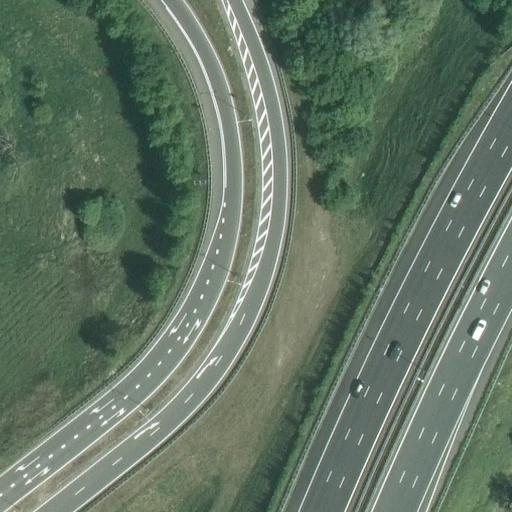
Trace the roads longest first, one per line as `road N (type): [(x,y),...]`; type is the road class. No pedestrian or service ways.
road 1 (motorway): [(172,0),(205,50),(231,142),(225,255),(201,317),(155,380),(0,504)]
road 2 (motorway): [(53,511),(191,395),(215,365),(269,258),(277,220),(275,125),(233,0)]
road 3 (motorway): [(511,120),(319,511)]
road 4 (motorway): [(395,511),(511,265)]
